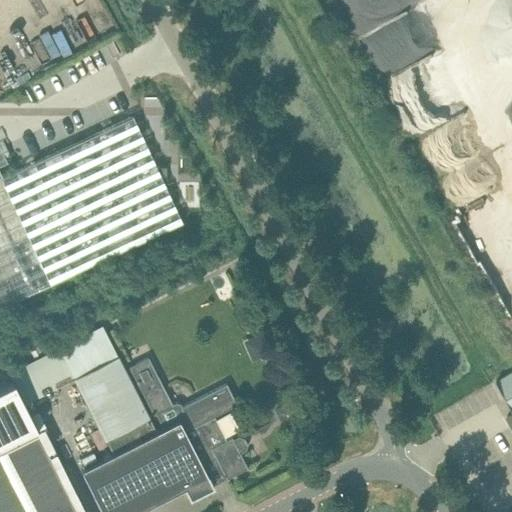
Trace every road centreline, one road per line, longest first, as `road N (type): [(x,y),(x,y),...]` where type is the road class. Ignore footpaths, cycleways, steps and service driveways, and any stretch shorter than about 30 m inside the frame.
road 1 (unclassified): [(393,467),(392,432),(152,0)]
road 2 (unclassified): [(270,511),(341,475),(393,467)]
